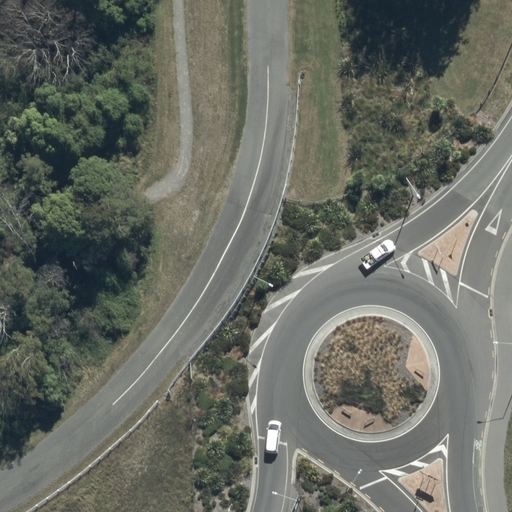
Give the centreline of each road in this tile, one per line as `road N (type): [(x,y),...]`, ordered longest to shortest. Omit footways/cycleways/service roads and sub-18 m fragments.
road 1 (unclassified): [(344,282),(390,258),(509,161)]
road 2 (unclassified): [(457,351),(509,161)]
road 3 (secondary): [(344,282),(405,288),(429,303),(457,351)]
road 4 (secondary): [(283,394),(287,336),(301,312),(344,282)]
road 5 (secondary): [(454,399),(415,446),(386,458),(355,458)]
